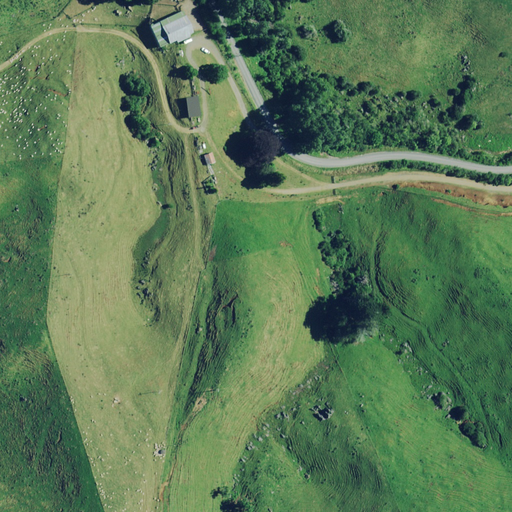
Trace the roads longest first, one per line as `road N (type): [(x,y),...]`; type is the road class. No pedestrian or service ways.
road 1 (unclassified): [(209,0),(286,149),(323,164),(412,155),(511,170)]
road 2 (track): [(511,188),(424,177),(335,186)]
